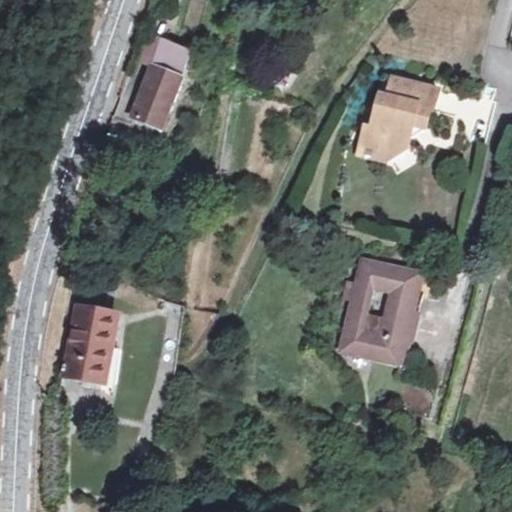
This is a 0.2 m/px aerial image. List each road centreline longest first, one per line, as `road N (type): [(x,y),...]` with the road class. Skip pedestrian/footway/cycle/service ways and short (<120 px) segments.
road 1 (secondary): [(124,0),(39,263),(24,344),(13,511)]
road 2 (unknown): [(501,67),(400,48),(360,49),(306,132),(188,372)]
